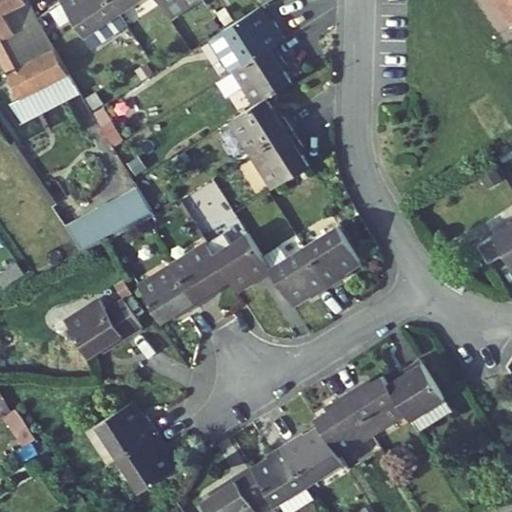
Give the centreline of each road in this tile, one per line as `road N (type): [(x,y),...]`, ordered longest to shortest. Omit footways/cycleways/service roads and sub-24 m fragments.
road 1 (residential): [(361,0),(362,168),(432,278)]
road 2 (residential): [(432,278),(231,406)]
